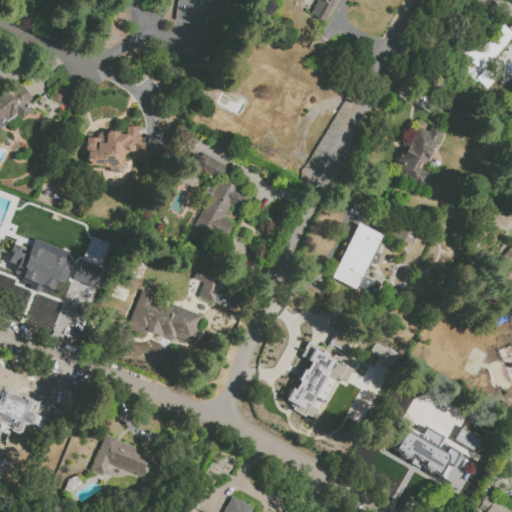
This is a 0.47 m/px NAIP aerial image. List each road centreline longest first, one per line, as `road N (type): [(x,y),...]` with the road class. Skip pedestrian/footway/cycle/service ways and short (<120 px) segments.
road 1 (residential): [(223,419),(284,259),(423,0)]
road 2 (residential): [(0,333),(223,419),(385,511)]
